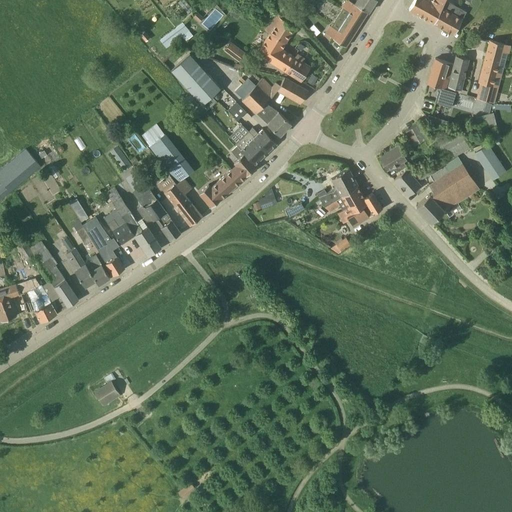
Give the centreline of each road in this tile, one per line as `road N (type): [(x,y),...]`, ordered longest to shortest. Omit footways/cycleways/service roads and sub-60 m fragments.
road 1 (residential): [(0,366),(222,214),(304,131)]
road 2 (residential): [(511,305),(474,281),(358,156)]
road 3 (residential): [(386,6),(426,29),(431,41),(402,112),(358,156)]
road 4 (residential): [(304,131),(386,6)]
